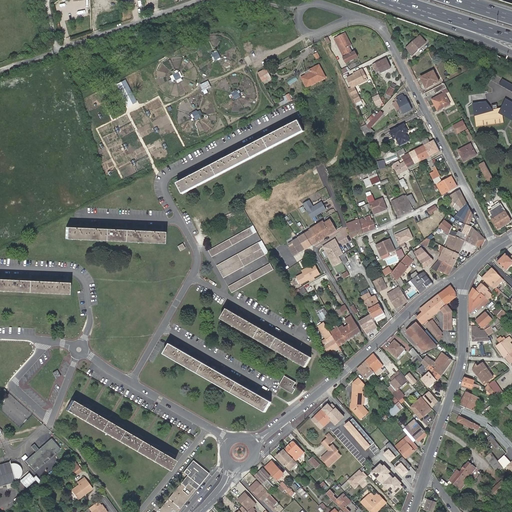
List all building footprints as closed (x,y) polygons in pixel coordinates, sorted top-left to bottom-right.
[(346,34),(343,35),(349,47),(352,45),(346,34)] [(349,47),(343,35),(335,39),(344,57),(343,57),(346,63),(358,57),(355,51),(352,53),(349,47)] [(421,36),(407,48),(413,55),(426,43),(421,36)] [(217,52),(211,54),(214,60),(220,58),(217,52)] [(379,68),(381,71),(382,73),(391,68),(387,59),(374,65),(376,69),(379,68)] [(311,73),(301,78),(306,88),(325,78),(319,66),(310,70),(311,73)] [(269,74),(266,69),(258,74),(261,78),(269,74)] [(364,73),(362,69),(353,73),(354,74),(347,77),(351,86),(367,79),(364,73)] [(177,72),(172,75),(175,81),(180,78),(177,72)] [(434,72),(421,78),(427,89),(439,82),(434,72)] [(261,78),(263,83),(271,79),(269,74),(261,78)] [(511,82),(504,79),(501,84),(511,89),(511,82)] [(126,80),(116,85),(128,107),(138,102),(126,80)] [(209,84),(201,88),(203,92),(212,88),(209,84)] [(442,85),(434,89),(436,93),(442,90),(444,93),(448,91),(444,84),(442,85)] [(353,87),(349,89),(353,98),(358,96),(353,87)] [(237,91),(232,94),(235,100),(240,97),(237,91)] [(450,104),(444,93),(432,100),(438,110),(450,104)] [(398,102),(401,109),(404,114),(412,109),(406,97),(405,98),(403,94),(397,98),(399,101),(398,102)] [(511,102),(508,100),(502,110),(501,109),(498,110),(497,105),(493,106),(493,110),(487,111),(486,102),(474,103),(477,126),(503,123),(502,114),(511,119),(511,102)] [(198,112),(192,114),(196,121),(201,118),(198,112)] [(511,119),(502,114),(503,123),(504,123),(503,115),(511,120),(511,119)] [(378,119),(375,117),(367,126),(370,129),(378,119)] [(219,162),(205,170),(202,171),(191,177),(188,178),(178,184),(184,193),(304,130),(299,121),(288,126),(286,127),(271,135),(269,136),(256,143),(254,144),(239,152),(236,153),(221,161),(219,162)] [(457,132),(466,128),(463,121),(454,126),(457,132)] [(407,131),(409,130),(406,125),(392,132),(395,139),(398,138),(402,146),(411,141),(408,133),(407,131)] [(427,151),(437,146),(434,140),(430,142),(425,145),(424,145),(427,151)] [(470,144),(459,150),(464,161),(476,154),(470,144)] [(420,162),(430,157),(427,151),(424,145),(414,150),(417,155),(420,162)] [(430,157),(440,151),(437,146),(427,151),(430,157)] [(414,150),(402,157),(403,159),(405,162),(408,168),(416,164),(413,158),(417,155),(414,150)] [(386,157),(388,162),(398,159),(396,154),(386,157)] [(384,160),(377,162),(379,170),(386,168),(384,160)] [(395,164),(392,167),(393,169),(396,168),(399,173),(408,168),(405,162),(401,165),(399,162),(395,164)] [(493,179),(484,163),(480,165),(489,181),(493,179)] [(436,172),(431,175),(433,179),(439,176),(441,175),(436,167),(433,168),(436,172)] [(381,182),(377,173),(369,177),(368,177),(369,181),(370,180),(372,186),(381,182)] [(442,194),(457,186),(452,176),(442,182),(439,176),(433,179),(435,183),(436,183),(439,189),(440,189),(442,194)] [(462,194),(460,190),(450,196),(453,203),(450,205),(452,209),(462,194)] [(408,196),(412,206),(416,204),(412,194),(408,196)] [(466,241),(472,227),(474,225),(470,223),(474,216),(462,194),(452,209),(448,214),(456,220),(458,220),(465,224),(463,229),(465,230),(464,233),(462,232),(459,231),(458,234),(454,233),(451,231),(449,235),(450,235),(466,241)] [(399,216),(414,209),(412,206),(408,196),(407,195),(404,197),(406,200),(399,203),(398,200),(397,200),(393,203),(399,216)] [(375,203),(370,205),(374,216),(387,210),(383,200),(375,203)] [(312,218),(325,209),(321,202),(307,210),(312,218)] [(491,217),(499,229),(511,221),(501,205),(490,212),(493,215),(491,217)] [(361,223),(364,233),(376,229),(373,221),(371,221),(370,217),(365,218),(366,221),(364,222),(363,219),(360,220),(361,223)] [(309,232),(316,241),(335,229),(329,219),(323,223),(322,222),(309,231),(309,232)] [(354,236),(364,233),(361,223),(360,220),(350,223),(354,236)] [(463,229),(465,224),(458,220),(456,220),(454,224),(463,229)] [(453,227),(444,221),(439,227),(449,235),(451,231),(453,227)] [(93,228),(77,228),(74,228),(67,227),(66,238),(163,243),(164,232),(155,231),(152,231),(135,230),(133,230),(116,229),(113,229),(96,229),(93,228)] [(484,238),(472,227),(466,241),(470,243),(479,247),(482,248),(486,240),(484,238)] [(254,235),(251,228),(209,251),(213,257),(254,235)] [(409,228),(394,234),(399,244),(401,247),(405,245),(404,241),(413,237),(409,228)] [(309,232),(305,235),(312,245),(317,242),(316,241),(309,232)] [(305,235),(298,239),(306,249),(312,245),(305,235)] [(459,255),(466,241),(450,235),(444,248),(459,255)] [(306,249),(298,239),(292,243),(290,244),(291,247),(289,248),(294,257),(306,249)] [(396,250),(391,239),(385,241),(385,243),(378,246),(382,256),(385,254),(388,253),(396,250)] [(427,239),(424,241),(420,244),(427,247),(430,241),(430,240),(427,239)] [(334,247),(330,240),(322,246),(333,266),(342,261),(339,255),(334,247)] [(268,252),(262,241),(259,242),(217,265),(223,277),(265,254),(268,252)] [(385,243),(385,241),(375,245),(381,257),(382,256),(378,246),(385,243)] [(479,247),(470,243),(465,253),(472,256),(476,253),(479,247)] [(334,247),(339,255),(343,254),(339,245),(334,247)] [(457,260),(459,255),(444,248),(442,246),(439,252),(442,253),(442,254),(457,260)] [(401,248),(396,251),(399,257),(404,255),(401,248)] [(426,263),(427,265),(430,263),(434,259),(423,248),(415,253),(424,267),(425,266),(423,262),(425,261),(426,263)] [(349,263),(344,253),(343,254),(339,255),(342,261),(344,265),(349,263)] [(509,258),(506,253),(497,262),(501,267),(503,269),(506,271),(511,265),(511,260),(509,258)] [(395,277),(401,287),(405,284),(400,275),(408,266),(408,265),(413,258),(408,254),(401,262),(393,272),(395,277)] [(454,266),(457,260),(442,254),(439,259),(454,266)] [(449,275),(454,266),(439,259),(439,260),(430,270),(437,280),(449,275)] [(228,286),(232,293),(273,270),(270,264),(228,286)] [(319,274),(315,268),(306,273),(311,281),(314,278),(313,277),(319,274)] [(389,268),(383,271),(385,275),(386,276),(390,274),(392,273),(389,268)] [(494,288),(497,287),(504,280),(492,268),(482,277),(494,288)] [(433,282),(424,272),(410,281),(411,282),(414,286),(421,294),(428,288),(427,287),(433,282)] [(381,277),(374,281),(379,292),(380,293),(387,289),(381,277)] [(0,289),(67,293),(68,281),(59,281),(56,281),(39,280),(36,280),(19,279),(17,279),(0,278),(0,289)] [(474,288),(470,294),(470,295),(476,301),(480,293),(486,297),(488,298),(489,297),(492,294),(487,290),(488,288),(482,283),(478,287),(479,289),(477,291),(476,289),(474,288)] [(447,305),(456,297),(456,293),(451,286),(439,295),(447,305)] [(407,301),(400,287),(389,293),(396,307),(407,301)] [(470,295),(469,312),(471,314),(476,308),(480,303),(486,297),(480,293),(476,301),(470,295)] [(362,298),(364,302),(368,310),(379,304),(374,296),(371,298),(369,294),(362,298)] [(452,312),(447,305),(439,295),(421,310),(424,313),(418,319),(423,325),(441,310),(445,315),(445,329),(452,329),(452,312)] [(489,300),(488,298),(486,297),(480,303),(476,308),(478,311),(483,305),(484,306),(489,300)] [(379,304),(368,310),(370,312),(374,320),(384,314),(379,304)] [(343,315),(349,311),(345,305),(340,308),(343,315)] [(495,312),(502,319),(507,314),(500,307),(495,312)] [(268,332),(253,324),(251,322),(237,314),(235,313),(227,309),(221,319),(306,367),(312,357),(304,353),(302,351),(295,348),(287,343),(285,341),(270,333),(268,332)] [(321,315),(325,321),(330,317),(326,311),(321,315)] [(367,334),(378,327),(375,322),(374,320),(370,312),(365,315),(367,317),(368,320),(361,325),(367,334)] [(492,318),(487,313),(486,312),(477,320),(484,327),(493,318),(492,318)] [(354,337),(361,332),(354,321),(351,315),(345,319),(349,325),(351,329),(350,330),(352,333),(354,337)] [(496,319),(490,325),(491,327),(498,322),(496,319)] [(442,334),(433,321),(428,325),(437,338),(442,335),(442,334)] [(329,353),(339,346),(333,335),(331,332),(329,329),(325,322),(318,325),(323,332),(327,339),(328,341),(324,343),(323,343),(329,353)] [(437,348),(434,345),(424,333),(416,324),(407,331),(424,351),(437,348)] [(347,341),(354,337),(352,333),(347,326),(344,328),(343,325),(338,328),(340,331),(347,341)] [(331,332),(333,335),(340,331),(338,328),(337,326),(335,327),(336,329),(331,332)] [(486,330),(485,329),(485,330),(478,330),(477,327),(476,326),(472,326),(472,341),(488,340),(488,335),(487,335),(486,330)] [(427,330),(424,333),(434,345),(437,342),(427,330)] [(339,346),(347,341),(340,331),(333,335),(339,346)] [(497,345),(505,357),(511,350),(511,343),(511,342),(511,340),(511,338),(510,336),(505,339),(501,341),(499,343),(497,345)] [(393,346),(389,350),(399,360),(403,356),(407,352),(404,350),(394,341),(391,345),(393,346)] [(214,369),(212,368),(197,359),(195,358),(183,351),(181,349),(171,344),(165,354),(266,411),(271,402),(262,396),(259,395),(248,388),(246,387),(231,378),(229,377),(214,369)] [(418,354),(413,349),(409,352),(414,358),(416,356),(418,354)] [(374,353),(366,361),(375,373),(377,371),(376,369),(377,368),(375,366),(381,361),(374,353)] [(427,356),(424,361),(422,364),(426,368),(427,369),(429,365),(437,371),(436,372),(441,376),(447,368),(452,361),(443,353),(439,357),(435,362),(433,360),(427,356)] [(374,372),(365,362),(358,369),(367,379),(374,372)] [(478,367),(489,381),(495,376),(483,362),(478,367)] [(478,367),(477,364),(474,369),(485,384),(489,381),(478,367)] [(437,382),(441,376),(436,372),(437,371),(429,365),(427,369),(428,370),(424,373),(426,376),(422,379),(429,387),(437,381),(437,382)] [(415,378),(408,371),(404,374),(411,382),(415,378)] [(376,374),(374,372),(367,379),(368,380),(376,374)] [(406,381),(401,373),(389,383),(391,385),(389,387),(393,392),(406,381)] [(293,387),(294,386),(296,382),(285,376),(279,386),(293,393),(296,389),(293,387)] [(465,378),(462,385),(478,390),(480,385),(474,383),(475,380),(465,377),(465,378)] [(489,392),(491,394),(493,392),(489,385),(485,389),(489,392)] [(353,390),(352,402),(353,404),(353,407),(351,408),(361,419),(369,412),(362,404),(363,401),(361,400),(362,391),(353,390)] [(424,397),(433,407),(439,402),(430,391),(424,397)] [(467,392),(461,404),(474,410),(480,399),(467,392)] [(424,415),(432,408),(422,397),(414,404),(424,415)] [(132,433),(117,425),(114,424),(99,415),(97,414),(84,407),(82,406),(71,400),(65,410),(171,468),(177,458),(167,453),(164,451),(152,444),(149,443),(134,435),(132,433)] [(392,416),(395,414),(393,411),(398,408),(400,410),(403,407),(398,402),(388,410),(392,416)] [(329,404),(324,409),(315,417),(324,426),(330,419),(336,425),(344,416),(336,407),(334,409),(329,404)] [(461,414),(459,420),(480,431),(483,426),(461,414)] [(324,426),(315,417),(311,420),(320,429),(324,426)] [(353,418),(344,426),(366,451),(375,443),(353,418)] [(416,439),(425,432),(414,420),(405,427),(416,439)] [(328,444),(334,438),(331,435),(329,433),(327,435),(328,437),(325,441),(328,444)] [(493,435),(489,438),(498,448),(502,445),(493,435)] [(59,447),(51,438),(26,461),(34,469),(37,467),(38,469),(45,463),(43,461),(47,457),(49,459),(55,454),(54,452),(59,447)] [(408,444),(408,443),(405,439),(396,447),(400,451),(408,444)] [(294,441),(286,449),(297,460),(305,453),(294,441)] [(325,441),(323,442),(330,450),(331,449),(330,448),(330,447),(325,441)] [(400,451),(407,459),(415,452),(419,448),(412,441),(408,443),(408,444),(400,451)] [(400,454),(390,442),(385,446),(389,449),(383,454),(390,462),(400,454)] [(330,450),(326,454),(329,458),(326,461),(330,465),(342,455),(338,451),(339,450),(334,444),(330,448),(331,449),(330,450)] [(297,465),(284,450),(277,457),(287,468),(291,472),(297,465)] [(498,471),(504,467),(493,453),(492,451),(486,455),(498,471)] [(320,464),(313,457),(310,460),(316,467),(320,464)] [(412,466),(403,457),(398,461),(400,464),(397,468),(404,476),(409,471),(408,470),(412,466)] [(195,490),(208,474),(193,461),(186,469),(190,472),(188,474),(159,510),(160,511),(170,511),(173,509),(175,511),(176,511),(189,497),(187,496),(181,491),(187,483),(193,488),(195,490)] [(0,485),(14,482),(14,479),(9,464),(8,462),(0,463),(0,485)] [(75,462),(68,467),(72,473),(79,468),(75,462)] [(272,475),(276,471),(278,474),(281,470),(272,462),(265,468),(272,475)] [(10,463),(9,464),(14,479),(15,479),(17,477),(19,475),(20,472),(20,469),(18,466),(16,464),(13,463),(10,463)] [(404,486),(381,463),(371,472),(395,496),(404,486)] [(464,483),(475,469),(467,463),(466,465),(465,465),(462,469),(463,469),(461,472),(458,469),(450,480),(453,482),(462,489),(466,484),(464,483)] [(255,476),(267,488),(271,485),(266,480),(270,476),(263,469),(255,476)] [(359,484),(357,482),(364,476),(359,470),(349,479),(355,487),(359,484)] [(28,488),(40,477),(37,475),(35,476),(30,471),(21,480),(28,488)] [(325,483),(329,488),(336,482),(331,477),(325,483)] [(85,492),(86,493),(93,488),(86,479),(79,485),(71,490),(77,498),(85,492)] [(284,480),(280,484),(281,484),(282,485),(285,489),(289,484),(284,480)] [(492,489),(498,496),(508,488),(502,480),(492,489)] [(275,504),(278,501),(258,481),(251,488),(263,501),(267,497),(275,504)] [(329,488),(325,483),(321,486),(326,491),(329,488)] [(301,487),(297,491),(302,496),(305,492),(301,487)] [(187,496),(189,497),(195,490),(193,488),(187,496)] [(334,501),(341,508),(344,511),(348,511),(349,511),(344,506),(351,501),(343,493),(337,499),(333,494),(330,490),(327,493),(330,497),(332,499),(334,501)] [(246,493),(238,500),(249,511),(254,511),(253,511),(251,510),(253,507),(256,504),(246,493)] [(379,495),(374,500),(373,501),(371,499),(372,498),(369,494),(361,501),(371,511),(375,511),(381,507),(379,505),(385,500),(380,495),(379,495)]
